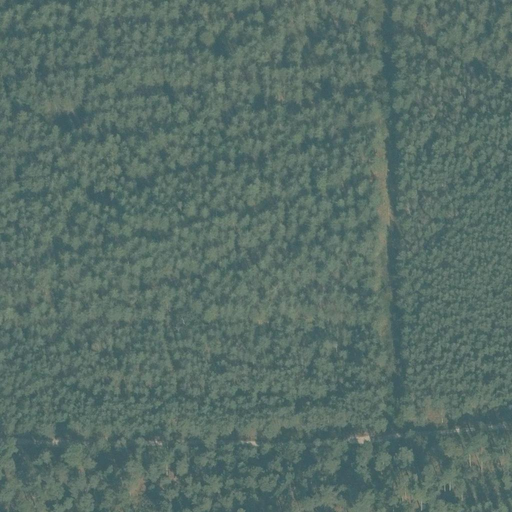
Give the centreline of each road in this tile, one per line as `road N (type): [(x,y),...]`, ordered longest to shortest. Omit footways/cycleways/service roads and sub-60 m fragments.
road 1 (track): [(385,34),(394,439)]
road 2 (track): [(511,87),(385,34),(383,0)]
